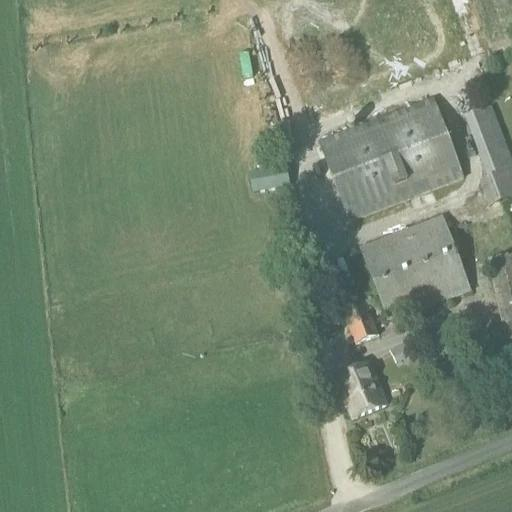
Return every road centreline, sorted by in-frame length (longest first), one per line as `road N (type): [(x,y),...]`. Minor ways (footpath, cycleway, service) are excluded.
road 1 (unknown): [(344,507),(263,0)]
road 2 (unclassified): [(333,511),(511,443)]
